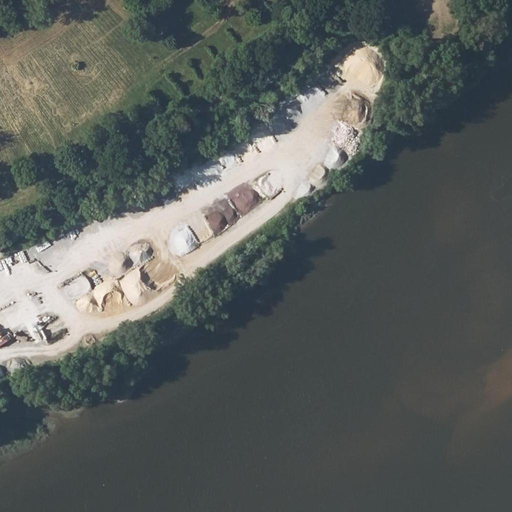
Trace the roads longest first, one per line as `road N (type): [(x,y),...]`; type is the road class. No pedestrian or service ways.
road 1 (unclassified): [(0,246),(167,136),(331,0)]
road 2 (unknown): [(22,286),(96,317),(123,313),(161,291),(267,212),(299,171),(298,146),(279,142),(254,151)]
road 3 (unknown): [(254,151),(22,286)]
